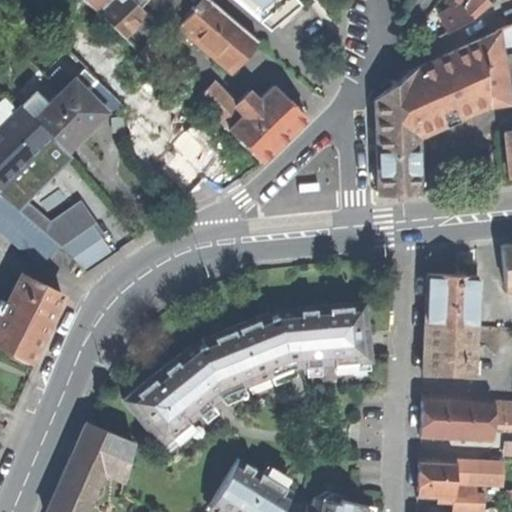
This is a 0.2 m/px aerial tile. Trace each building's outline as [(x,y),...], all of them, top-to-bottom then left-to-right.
[(83,0),(124,36),(145,13),(138,7),(144,0),(149,0),(178,25),(229,70),(255,41),(208,0),(83,0)] [(293,0),(233,0),(269,30),(279,24),(299,6),(293,0)] [(484,0),(466,0),(462,7),(472,20),(489,5),(484,0)] [(439,15),(447,32),(472,20),(462,7),(461,5),(439,15)] [(508,25),(511,22),(511,7),(502,12),(508,25)] [(478,39),(480,59),(500,56),(497,30),(478,39)] [(430,97),(483,76),(480,59),(478,39),(414,68),(415,103),(430,97)] [(153,51),(145,44),(139,51),(147,58),(161,71),(160,72),(167,80),(175,72),(167,65),(153,51)] [(500,56),(480,59),(483,76),(487,105),(507,102),(500,56)] [(378,194),(419,191),(417,136),(415,103),(414,68),(374,98),(376,146),(378,194)] [(483,76),(430,97),(442,125),(458,117),(487,105),(483,76)] [(34,117),(51,134),(65,149),(85,129),(104,111),(72,79),(46,105),(33,92),(20,104),(34,117)] [(219,121),(258,161),(280,140),(303,117),(271,85),(256,99),(247,90),(234,103),(212,81),(196,97),(219,121)] [(214,126),(219,121),(196,97),(191,101),(214,126)] [(442,125),(430,97),(415,103),(417,136),(442,125)] [(20,104),(11,113),(13,115),(0,128),(0,184),(22,163),(42,143),(51,134),(34,117),(20,104)] [(301,186),(301,190),(322,189),(322,181),(306,182),(300,182),(301,186)] [(0,230),(39,265),(56,245),(0,196),(0,230)] [(60,247),(82,267),(109,249),(93,225),(60,247)] [(511,243),(500,245),(504,287),(511,286),(511,243)] [(421,370),(471,372),(475,274),(448,273),(425,272),(423,330),(421,370)] [(0,312),(1,313),(0,314),(0,347),(27,361),(43,330),(60,295),(20,274),(6,302),(0,299),(0,312)] [(158,442),(215,397),(209,390),(214,388),(218,387),(221,392),(287,364),(286,356),(291,356),(296,357),(297,364),(368,359),(364,301),(292,306),(293,316),(290,313),(284,311),(268,317),(266,311),(203,337),(205,341),(185,351),(185,358),(180,352),(122,397),(158,442)] [(490,423),(491,401),(420,399),(419,415),(418,434),(490,437),(490,423)] [(511,423),(511,402),(491,401),(490,423),(511,423)] [(72,448),(68,456),(102,471),(123,480),(131,439),(85,420),(72,448)] [(43,511),(83,511),(102,471),(68,456),(43,511)] [(212,511),(370,511),(372,505),(337,497),(336,500),(313,495),(311,503),(300,499),(286,496),(291,491),(238,458),(206,508),(212,511)] [(452,481),(453,460),(417,459),(417,475),(416,494),(452,495),(452,481)] [(453,460),(452,481),(474,481),(475,461),(453,460)] [(491,482),(492,462),(475,461),(474,481),(491,482)] [(481,511),(482,502),(474,501),(474,493),(474,481),(452,481),(452,495),(451,511),(461,511),(481,511)] [(482,493),(474,493),(474,501),(482,502),(482,493)]
